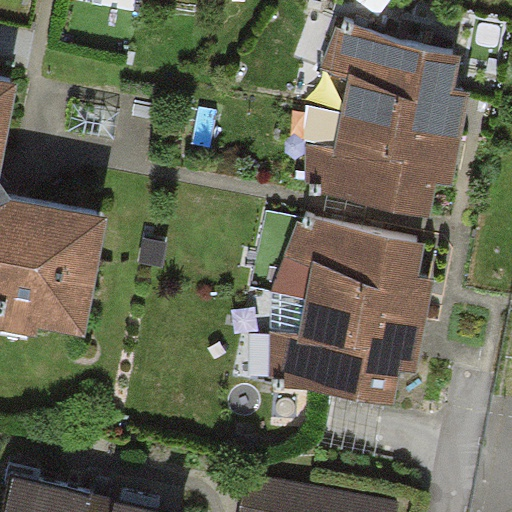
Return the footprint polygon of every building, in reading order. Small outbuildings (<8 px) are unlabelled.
[(453,92),(459,61),(361,43),(332,196),(430,215),(436,183),(447,185),(464,94),(453,92)] [(0,151),(14,88),(0,84),(0,311),(83,330),(109,214),(0,190),(0,151)] [(420,240),(321,222),(289,387),(388,406),(397,360),(414,364),(431,280),(413,276),(420,240)] [(396,511),(398,508),(253,478),(246,511),(396,511)] [(137,511),(9,481),(1,511),(137,511)]
